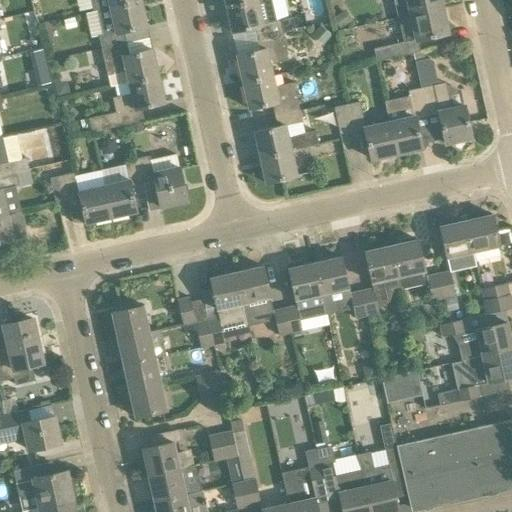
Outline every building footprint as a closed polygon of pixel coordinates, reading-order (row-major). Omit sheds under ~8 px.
[(90,0),(93,12),(97,11),(141,1),(141,0),(90,0)] [(254,28),(257,39),(282,34),(294,31),(291,18),(276,22),(271,0),(259,0),(226,8),(231,33),(254,28)] [(406,0),(410,16),(442,9),(439,0),(406,0)] [(141,1),(97,11),(102,36),(99,36),(102,49),(127,43),(124,32),(147,27),(141,1)] [(377,62),(413,54),(420,53),(418,41),(448,34),(442,9),(410,16),(398,19),(403,43),(390,46),(374,49),(377,62)] [(339,29),(348,23),(342,14),(333,20),(339,29)] [(76,27),(74,18),(64,21),(66,30),(76,27)] [(324,43),(331,35),(321,26),(314,34),(324,43)] [(236,56),(242,83),(272,76),(270,65),(288,61),(282,34),(257,39),(260,51),(236,56)] [(129,55),(127,43),(102,49),(110,87),(129,83),(158,77),(152,50),(129,55)] [(471,138),(464,106),(450,110),(445,85),(444,84),(438,80),(433,62),(430,60),(430,58),(425,60),(423,52),(420,53),(413,54),(421,89),(427,116),(438,113),(445,144),(471,138)] [(37,86),(51,83),(48,71),(34,75),(37,86)] [(271,104),(274,116),(299,110),(293,83),(275,87),(272,76),(242,83),(248,109),(271,104)] [(164,103),(158,77),(129,83),(131,94),(113,98),(116,112),(88,119),(91,129),(91,133),(119,126),(144,121),(142,109),(164,103)] [(66,87),(61,84),(55,85),(57,96),(68,94),(66,87)] [(415,118),(427,116),(421,89),(408,92),(409,96),(413,117),(415,117),(415,118)] [(366,130),(365,128),(360,103),(346,106),(352,133),(364,130),(366,130)] [(339,135),(352,133),(346,106),(334,108),(339,135)] [(259,158),(291,151),(318,145),(316,131),(288,137),(286,126),(302,123),(301,120),(299,111),(299,110),(274,116),(277,127),(254,133),(259,158)] [(299,111),(301,120),(309,118),(307,110),(299,111)] [(422,149),(415,118),(415,117),(413,117),(389,123),(396,154),(422,149)] [(80,120),(82,131),(91,129),(88,119),(80,120)] [(139,123),(130,126),(131,133),(141,131),(139,123)] [(389,123),(365,128),(366,130),(364,130),(371,160),(396,154),(389,123)] [(0,138),(0,177),(17,174),(26,172),(29,171),(26,159),(8,163),(2,138),(0,138)] [(291,151),(259,158),(265,184),(297,177),(291,151)] [(137,159),(143,184),(155,181),(161,208),(186,202),(176,156),(151,161),(150,156),(137,159)] [(129,179),(104,185),(111,219),(137,213),(131,187),(143,184),(137,159),(125,162),(129,179)] [(20,186),(29,184),(26,172),(17,174),(20,186)] [(85,225),(111,219),(104,185),(79,191),(74,173),(62,176),(68,200),(79,197),(85,225)] [(0,216),(7,215),(2,190),(20,186),(17,174),(0,177),(0,216)] [(55,203),(68,200),(62,176),(50,179),(55,203)] [(21,212),(7,215),(0,216),(0,243),(27,237),(21,212)] [(493,215),(466,221),(473,252),(500,246),(495,225),(496,225),(495,218),(493,219),(493,215)] [(446,258),(473,252),(466,221),(462,222),(461,221),(454,223),(454,224),(440,227),(446,258)] [(509,244),(507,234),(497,236),(500,246),(509,244)] [(401,290),(427,284),(418,241),(403,244),(403,243),(395,244),(395,246),(392,246),(401,288),(401,290)] [(365,253),(371,283),(373,289),(361,292),(367,316),(378,313),(377,309),(382,307),(385,306),(387,303),(390,300),(391,297),(392,294),(392,289),(401,288),(392,246),(387,247),(387,246),(379,248),(379,249),(365,253)] [(324,305),(350,299),(353,308),(355,318),(367,316),(361,292),(349,294),(348,288),(341,258),(326,261),(326,260),(319,261),(319,263),(315,264),(323,300),(324,305)] [(303,266),(288,270),(296,306),(284,309),(289,333),(301,330),(298,312),(324,305),(323,300),(315,264),(310,265),(310,263),(303,265),(303,266)] [(237,273),(246,317),(273,311),(263,267),(248,270),(248,269),(240,271),(241,272),(237,273)] [(449,272),(438,274),(443,298),(455,296),(449,272)] [(218,324),(246,317),(237,273),(232,274),(232,273),(224,274),(225,276),(210,279),(217,310),(219,319),(207,321),(212,346),(223,344),(218,324)] [(432,301),(443,298),(438,274),(427,277),(432,301)] [(482,289),(484,301),(509,296),(506,284),(482,289)] [(511,309),(509,296),(484,301),(487,313),(511,309)] [(183,325),(195,323),(189,298),(177,301),(183,325)] [(449,312),(458,310),(455,298),(446,300),(449,312)] [(118,340),(148,333),(142,306),(122,311),(121,310),(115,311),(115,312),(112,313),(118,340)] [(278,335),(289,333),(284,309),(273,311),(275,320),(278,335)] [(0,350),(0,381),(29,375),(27,367),(43,364),(33,319),(3,325),(8,349),(0,350)] [(442,336),(467,331),(464,319),(440,325),(442,336)] [(202,348),(212,346),(207,321),(195,324),(200,349),(202,348)] [(506,323),(476,330),(479,341),(458,346),(462,361),(463,361),(511,349),(511,347),(511,345),(511,342),(511,337),(510,338),(506,323)] [(411,331),(413,343),(419,342),(424,335),(422,329),(411,331)] [(160,330),(148,333),(118,340),(121,353),(120,354),(121,361),(123,361),(124,366),(154,359),(166,356),(160,330)] [(440,406),(482,396),(479,385),(511,377),(511,349),(463,361),(468,387),(438,394),(440,406)] [(126,377),(129,391),(160,385),(154,359),(124,366),(124,369),(123,370),(125,378),(126,377)] [(375,366),(369,367),(367,368),(364,373),(364,374),(366,380),(377,378),(375,366)] [(386,404),(422,396),(417,371),(381,380),(386,404)] [(206,374),(212,398),(224,396),(218,372),(207,374),(206,374)] [(200,401),(211,398),(206,374),(195,377),(200,401)] [(166,411),(160,385),(129,391),(135,418),(166,411)] [(335,402),(338,404),(346,402),(343,388),(332,390),(335,402)] [(271,417),(304,412),(302,397),(269,402),(271,417)] [(310,424),(313,423),(322,421),(318,406),(307,409),(310,424)] [(54,416),(31,422),(28,410),(0,416),(0,434),(5,433),(6,442),(26,438),(29,451),(60,444),(54,416)] [(232,431),(237,456),(240,469),(243,482),(248,506),(260,504),(242,420),(230,422),(232,431)] [(511,485),(511,420),(396,446),(402,473),(410,509),(511,485)] [(402,473),(396,446),(391,424),(380,426),(390,475),(402,473)] [(232,431),(219,434),(225,459),(237,456),(232,431)] [(214,461),(225,459),(219,434),(208,436),(214,461)] [(148,475),(178,469),(194,466),(190,450),(175,454),(172,442),(142,449),(148,475)] [(316,449),(325,489),(337,487),(334,477),(328,446),(316,449)] [(318,511),(314,492),(325,489),(316,449),(305,451),(308,467),(282,473),(289,504),(288,504),(289,511),(318,511)] [(66,471),(47,476),(44,464),(13,471),(22,511),(37,509),(73,500),(66,471)] [(184,495),(178,469),(148,475),(154,502),(184,495)] [(240,469),(229,472),(232,484),(243,482),(240,469)] [(334,477),(337,487),(342,511),(370,511),(365,487),(361,470),(334,477)] [(391,481),(365,487),(370,511),(394,511),(398,511),(391,481)] [(236,509),(248,506),(243,482),(232,484),(231,485),(236,509)] [(156,511),(207,511),(203,491),(184,495),(154,502),(156,511)] [(75,511),(73,500),(37,509),(38,511),(75,511)]
